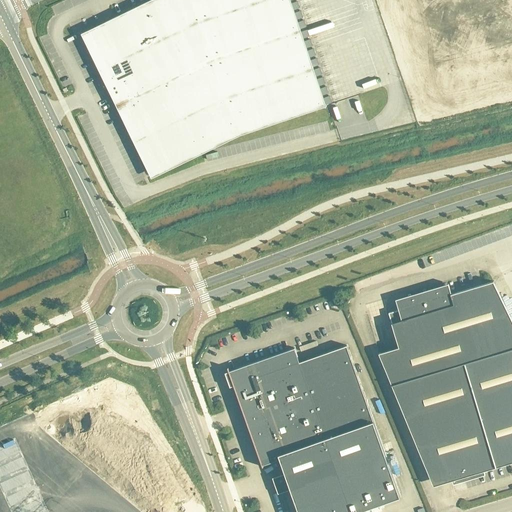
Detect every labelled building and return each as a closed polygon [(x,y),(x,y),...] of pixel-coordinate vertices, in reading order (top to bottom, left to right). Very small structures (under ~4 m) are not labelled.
[(326,106),(290,0),(150,0),(81,34),(108,89),(151,179),(240,135),(326,106)] [(511,0),(433,0),(453,66),(501,52),(506,43),(511,45),(511,0)] [(398,347),(378,353),(399,405),(460,386),(511,370),(511,320),(493,282),(483,285),(451,294),(448,284),(395,300),(398,310),(388,313),(398,347)] [(228,372),(225,373),(230,387),(234,386),(262,467),(263,467),(263,466),(277,461),(275,456),(278,455),(285,473),(272,478),(278,494),(286,491),(291,489),(298,511),(357,511),(400,497),(347,346),(299,362),(294,348),(229,371),(228,368),(227,368),(228,372)] [(511,370),(460,386),(494,468),(511,462),(511,370)] [(460,386),(399,405),(429,477),(433,486),(452,481),(453,484),(485,475),(484,471),(494,468),(460,386)] [(93,403),(44,426),(147,511),(174,511),(152,459),(132,442),(135,439),(93,403)]
